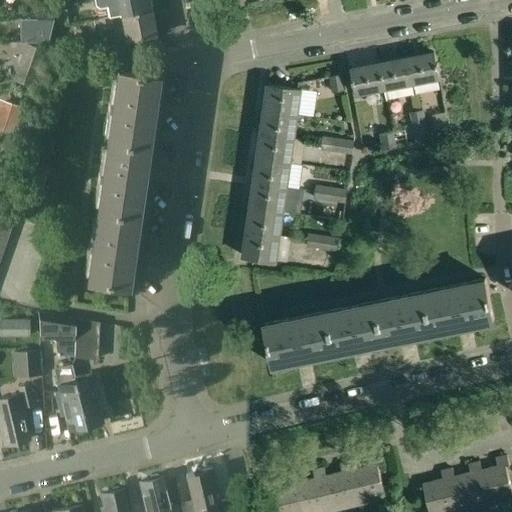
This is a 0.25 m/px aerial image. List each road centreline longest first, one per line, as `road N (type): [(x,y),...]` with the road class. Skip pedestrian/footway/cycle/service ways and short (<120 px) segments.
road 1 (residential): [(193,437),(169,296),(202,58)]
road 2 (residential): [(193,437),(511,359)]
road 3 (residential): [(202,58),(497,0)]
road 4 (residential): [(0,483),(193,437)]
